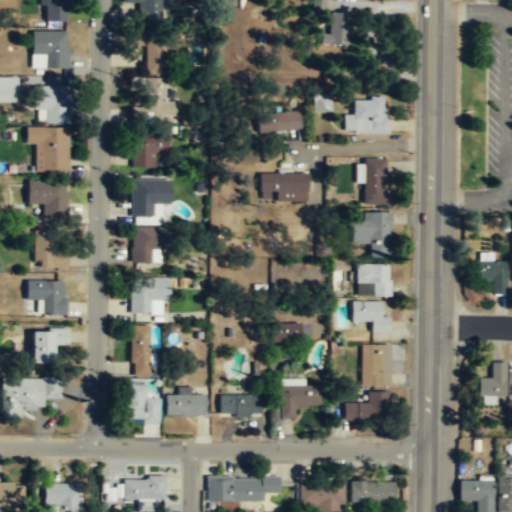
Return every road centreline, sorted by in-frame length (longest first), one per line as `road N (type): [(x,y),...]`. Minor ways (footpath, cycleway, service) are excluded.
road 1 (secondary): [(431,0),(425,511)]
road 2 (residential): [(99,0),(94,448)]
road 3 (residential): [(0,447),(426,453)]
road 4 (residential): [(291,145),(430,146)]
